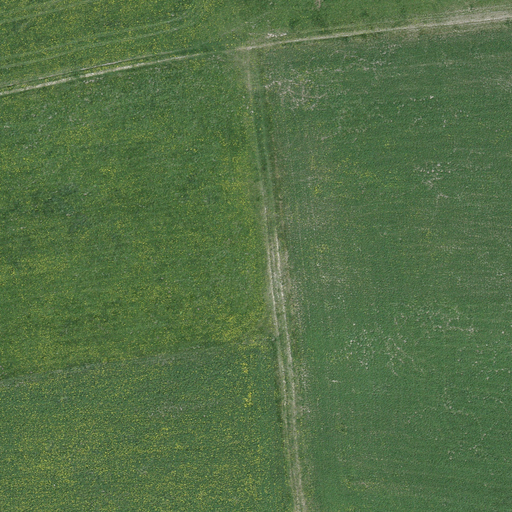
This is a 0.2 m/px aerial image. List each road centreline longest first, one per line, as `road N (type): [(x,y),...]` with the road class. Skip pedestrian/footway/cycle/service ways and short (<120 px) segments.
road 1 (track): [(0,90),(511,17)]
road 2 (track): [(246,50),(304,511)]
